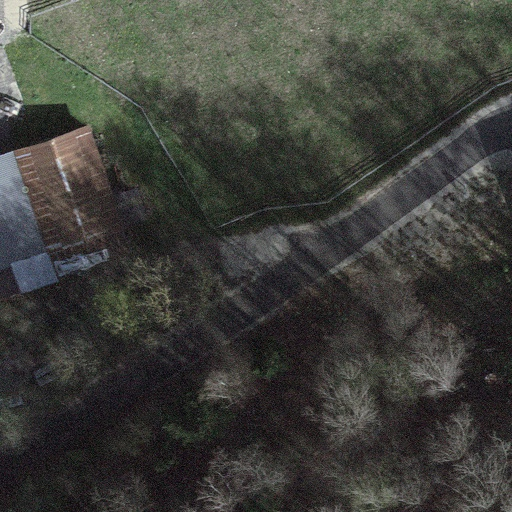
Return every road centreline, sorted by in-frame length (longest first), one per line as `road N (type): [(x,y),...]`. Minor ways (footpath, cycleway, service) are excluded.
road 1 (track): [(208,297),(296,255),(511,175)]
road 2 (track): [(0,479),(95,403),(162,321),(208,297)]
road 3 (track): [(0,311),(23,296),(141,279),(208,297)]
